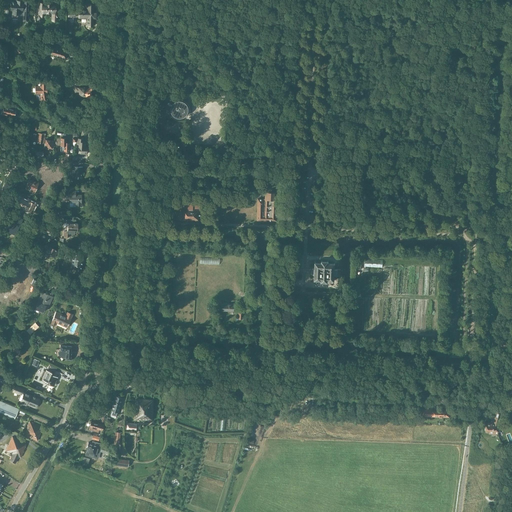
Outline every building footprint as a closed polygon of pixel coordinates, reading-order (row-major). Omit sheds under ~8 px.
[(18,14),(20,14),(20,15),(23,15),(23,21),(28,22),(28,11),(30,12),(31,1),(25,1),(25,7),(22,7),(23,1),(16,1),(16,2),(11,2),(11,3),(10,3),(10,5),(11,6),(10,10),(9,10),(9,16),(12,16),(12,19),(12,20),(17,20),(17,19),(18,19),(18,14)] [(39,9),(40,9),(40,12),(40,14),(40,15),(42,17),(43,16),(44,14),(44,13),(51,13),(51,20),(57,21),(58,4),(57,4),(57,3),(55,3),(52,3),(52,4),(51,4),(50,3),(48,3),(47,3),(46,4),(44,4),(44,3),(42,2),(40,3),(40,6),(39,6),(39,7),(39,8),(39,9)] [(87,10),(79,10),(79,18),(87,18),(87,26),(93,26),(93,19),(96,19),(96,13),(93,13),(93,4),(87,4),(87,10)] [(63,41),(57,37),(54,42),(55,43),(61,46),(63,41)] [(63,58),(66,59),(68,53),(53,48),(51,55),(63,58)] [(40,100),(42,100),(48,99),(47,94),(47,83),(40,82),(40,86),(35,86),(35,94),(36,94),(37,97),(38,99),(38,100),(39,100),(40,100)] [(78,93),(79,96),(87,97),(87,99),(92,99),(92,90),(89,90),(89,88),(87,88),(86,87),(84,87),(84,88),(74,88),(75,93),(78,93)] [(177,118),(180,118),(182,118),(184,117),(186,115),(188,113),(188,111),(188,108),(187,106),(186,104),(184,102),(182,101),(180,101),(177,101),(175,102),(173,103),(172,105),(171,108),(171,110),(171,112),(172,114),(174,116),(175,117),(177,118)] [(14,116),(16,110),(9,109),(10,105),(7,104),(7,108),(4,107),(3,111),(2,110),(0,116),(6,117),(7,115),(14,116)] [(36,143),(44,143),(45,134),(38,133),(36,143)] [(45,139),(44,148),(47,148),(47,150),(49,150),(49,149),(52,149),(53,140),(45,139)] [(66,139),(61,139),(60,152),(66,152),(67,152),(69,152),(69,143),(66,143),(66,139)] [(78,139),(76,144),(79,144),(78,153),(86,154),(87,154),(87,146),(85,146),(85,142),(83,142),(83,139),(78,139)] [(35,155),(39,156),(38,159),(43,159),(44,152),(35,151),(35,155)] [(58,171),(47,166),(46,170),(47,170),(45,174),(44,174),(43,174),(41,178),(39,177),(39,178),(54,183),(55,179),(54,178),(54,177),(55,177),(56,175),(55,174),(55,173),(57,174),(58,171)] [(74,178),(81,179),(81,174),(82,174),(83,167),(74,167),(73,175),(74,175),(74,178)] [(29,180),(26,188),(35,192),(37,193),(41,186),(38,184),(29,180)] [(66,188),(66,199),(69,199),(69,203),(69,207),(75,207),(76,206),(81,206),(81,203),(81,195),(75,195),(75,188),(66,188)] [(257,197),(256,208),(256,219),(276,220),(278,191),(266,191),(265,198),(257,197)] [(172,207),(172,219),(200,220),(200,221),(201,199),(182,198),(172,207)] [(21,199),(18,204),(25,208),(25,209),(31,212),(35,204),(29,201),(28,202),(21,199)] [(55,210),(49,207),(47,212),(51,214),(50,217),(54,219),(56,216),(53,215),(55,210)] [(25,221),(19,218),(18,217),(13,225),(9,224),(7,230),(12,232),(12,234),(15,235),(19,226),(22,227),(25,221)] [(31,225),(40,230),(42,224),(33,220),(31,225)] [(66,220),(66,223),(68,223),(67,230),(71,230),(70,234),(74,234),(74,230),(77,231),(78,224),(75,224),(75,220),(66,220)] [(45,233),(54,237),(57,231),(47,227),(45,233)] [(26,239),(23,246),(29,249),(32,242),(26,239)] [(51,244),(48,243),(44,253),(54,258),(57,251),(54,249),(56,244),(52,242),(51,244)] [(65,258),(73,262),(71,269),(80,271),(83,256),(74,254),(74,255),(67,252),(65,258)] [(365,260),(364,267),(382,268),(383,260),(365,260)] [(335,276),(337,276),(340,276),(340,270),(334,269),(335,263),(328,263),(328,261),(321,261),(321,263),(315,263),(315,269),(312,268),(312,274),(314,274),(314,281),(320,281),(320,283),(328,283),(328,281),(334,281),(335,276)] [(21,292),(22,291),(23,291),(24,291),(24,290),(25,288),(26,284),(17,280),(12,290),(11,290),(10,290),(7,295),(8,296),(8,297),(15,300),(14,303),(20,306),(23,299),(25,295),(21,292)] [(42,292),(37,301),(34,309),(43,313),(45,308),(47,309),(53,297),(52,296),(53,293),(50,291),(48,295),(42,292)] [(221,304),(221,311),(235,312),(235,304),(221,304)] [(71,318),(72,314),(67,312),(66,316),(56,312),(51,323),(56,325),(57,323),(67,328),(71,318)] [(59,351),(59,353),(60,355),(61,356),(62,357),(66,357),(66,359),(67,359),(69,360),(71,360),(72,359),(72,357),(70,356),(71,346),(60,345),(60,350),(61,350),(61,352),(59,351)] [(49,365),(48,368),(47,370),(46,370),(45,372),(43,371),(41,377),(43,377),(42,379),(45,381),(45,382),(49,383),(48,385),(54,387),(56,382),(58,382),(60,379),(58,378),(58,377),(53,375),(56,367),(49,365)] [(26,404),(35,407),(38,400),(38,399),(29,395),(29,394),(25,392),(21,402),(26,404)] [(118,412),(122,399),(117,397),(116,398),(112,410),(111,415),(117,417),(118,412)] [(136,399),(135,420),(148,421),(148,420),(152,420),(153,400),(136,399)] [(0,412),(15,419),(19,409),(0,400),(0,412)] [(445,410),(421,409),(421,416),(449,417),(450,410),(449,410),(449,407),(445,407),(445,410)] [(485,432),(489,432),(489,434),(498,434),(498,425),(502,413),(497,411),(494,421),(491,421),(490,423),(483,423),(482,427),(486,428),(485,432)] [(29,421),(24,435),(37,441),(41,430),(40,430),(42,426),(29,421)] [(88,432),(93,433),(93,432),(93,431),(98,432),(99,430),(102,431),(104,425),(104,424),(101,423),(100,424),(91,422),(88,432)] [(115,432),(114,444),(113,444),(112,452),(119,452),(120,445),(119,445),(120,433),(115,432)] [(11,456),(9,460),(15,463),(18,457),(20,458),(25,447),(25,446),(26,443),(12,437),(5,451),(10,453),(9,455),(11,456)] [(86,454),(98,458),(100,452),(108,454),(110,448),(102,446),(102,444),(96,442),(96,445),(88,442),(87,448),(86,454)] [(117,466),(128,467),(129,460),(112,458),(111,465),(117,466)]
